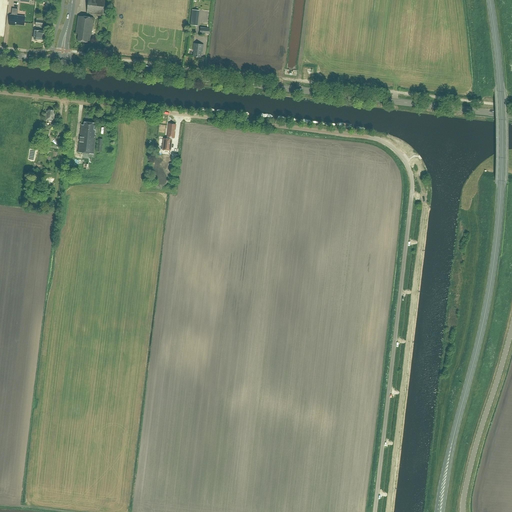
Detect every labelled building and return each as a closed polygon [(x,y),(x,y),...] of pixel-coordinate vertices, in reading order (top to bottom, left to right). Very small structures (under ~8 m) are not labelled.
[(88,0),(87,12),(103,14),(105,0),(88,0)] [(12,9),(11,20),(10,20),(9,25),(15,25),(15,24),(24,25),(25,18),(17,17),(17,10),(12,9)] [(193,10),(191,25),(198,26),(200,11),(193,10)] [(76,34),(78,34),(77,42),(87,43),(88,39),(90,40),(91,36),(94,18),(89,18),(83,17),(78,16),(76,34)] [(35,31),(34,40),(38,41),(38,40),(44,41),(45,32),(40,32),(40,30),(35,30),(35,31)] [(202,51),(203,45),(194,44),(193,50),(194,50),(193,57),(201,58),(201,51),(202,51)] [(46,111),(45,120),(46,120),(46,121),(54,121),(55,114),(54,113),(54,111),(49,110),(48,111),(46,111)] [(84,125),(81,125),(78,153),(93,155),(96,135),(95,135),(95,130),(94,130),(95,123),(84,122),(84,125)] [(175,126),(175,125),(170,124),(170,125),(168,125),(167,139),(164,139),(162,150),(170,151),(172,138),(174,138),(176,126),(175,126)]
